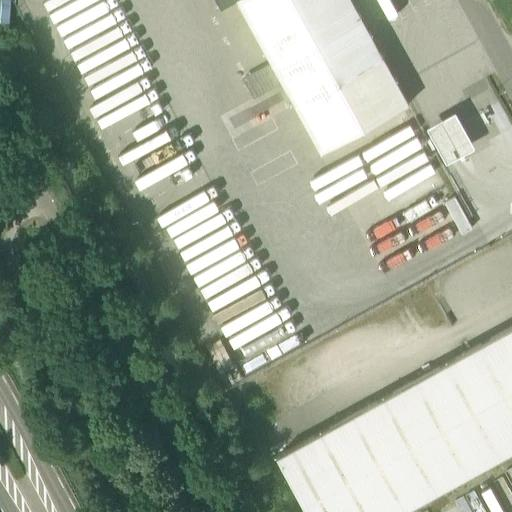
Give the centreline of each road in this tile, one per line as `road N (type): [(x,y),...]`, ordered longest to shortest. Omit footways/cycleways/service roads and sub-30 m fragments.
road 1 (unknown): [(434,11),(454,97),(491,163),(511,175)]
road 2 (primary): [(62,511),(0,399)]
